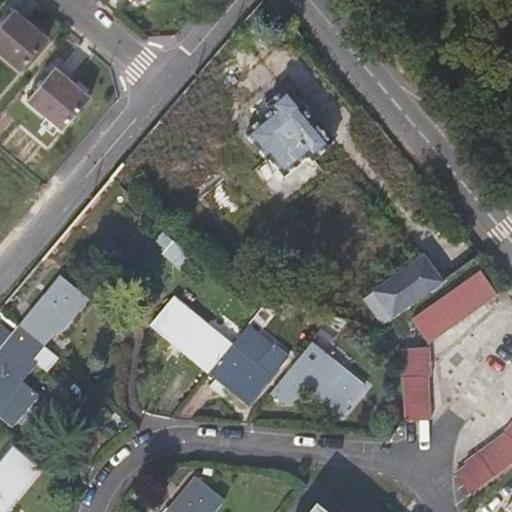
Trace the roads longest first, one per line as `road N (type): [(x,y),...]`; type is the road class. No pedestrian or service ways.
road 1 (residential): [(438,511),(430,484),(410,463),(376,452),(174,436),(140,452),(112,479),(96,511)]
road 2 (residential): [(511,236),(313,0)]
road 3 (residential): [(0,269),(164,68)]
